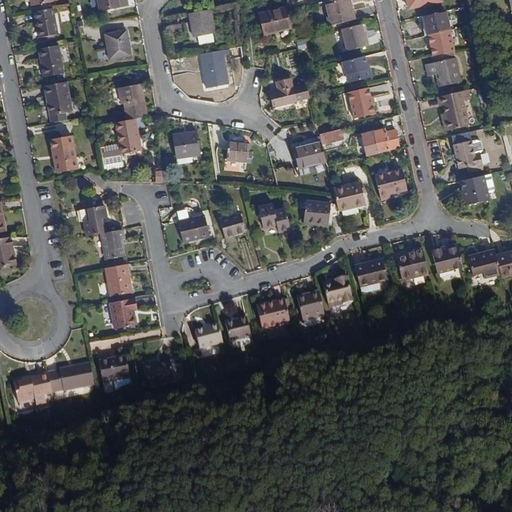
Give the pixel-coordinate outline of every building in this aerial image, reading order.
[(98,0),(101,11),(128,6),(126,0),(98,0)] [(330,26),(355,20),(350,0),(333,0),(325,2),(330,26)] [(407,0),(409,9),(442,2),(441,0),(407,0)] [(280,32),(293,28),(288,11),(288,8),(260,14),(265,34),(280,30),(280,32)] [(40,38),(58,35),(53,9),(36,12),(40,38)] [(199,45),(213,42),(212,34),(215,34),(210,10),(190,14),(194,38),(198,37),(199,45)] [(425,37),(450,31),(445,12),(421,18),(425,37)] [(361,25),(341,30),(347,52),(368,47),(367,44),(366,44),(363,34),(361,25)] [(110,60),(131,56),(127,32),(106,35),(110,60)] [(452,51),(471,47),(470,39),(462,40),(460,34),(449,36),(452,51)] [(317,55),(325,53),(322,41),(319,42),(317,36),(298,41),(302,58),(307,57),(306,54),(316,51),(317,55)] [(47,77),(64,74),(59,46),(39,49),(41,61),(44,61),(47,77)] [(207,88),(229,84),(224,57),(231,56),(230,50),(201,55),(207,88)] [(440,88),(462,83),(456,58),(454,59),(453,53),(432,57),(434,64),(427,65),(429,78),(437,76),(440,88)] [(348,84),(371,78),(369,71),(367,70),(364,57),(342,63),(345,75),(346,75),(348,84)] [(297,101),(310,98),(307,86),(293,90),(291,80),(278,83),(280,92),(272,94),(275,108),(297,103),(297,101)] [(65,113),(73,112),(67,82),(45,86),(51,116),(65,113)] [(373,87),(375,94),(393,90),(391,82),(373,87)] [(136,119),(148,117),(142,84),(119,89),(122,105),(125,105),(128,121),(136,119)] [(360,118),(374,115),(374,110),(379,108),(377,101),(371,102),(369,88),(348,93),(350,102),(356,101),(360,118)] [(446,132),(469,127),(463,101),(470,99),(468,91),(438,98),(440,107),(444,106),(445,114),(447,121),(443,121),(446,132)] [(52,124),(66,121),(65,113),(51,116),(52,124)] [(104,169),(125,165),(123,155),(142,151),(136,119),(128,121),(116,123),(120,143),(100,147),(104,169)] [(323,145),(344,140),(341,130),(321,135),(323,145)] [(372,156),(400,149),(395,130),(385,133),(384,131),(367,135),(372,156)] [(192,156),(201,155),(198,133),(174,136),(177,159),(178,159),(192,156)] [(57,173),(78,169),(72,136),(51,140),(57,173)] [(227,161),(246,163),(248,143),(229,141),(227,161)] [(476,168),(484,166),(481,154),(484,151),(482,142),(478,141),(473,142),(473,141),(454,146),(459,170),(467,168),(469,176),(477,174),(476,168)] [(327,162),(326,161),(322,143),(294,150),(299,169),(327,162)] [(192,156),(178,159),(179,165),(193,163),(192,156)] [(393,194),(407,191),(402,170),(376,177),(382,201),(393,198),(393,194)] [(170,171),(156,171),(156,183),(170,183),(170,171)] [(489,174),(482,176),(486,194),(492,193),(493,190),(489,174)] [(465,206),(488,201),(486,194),(482,176),(460,181),(462,191),(465,206)] [(339,212),(366,205),(360,183),(333,190),(339,212)] [(304,224),(329,226),(331,204),(306,202),(304,224)] [(279,233),(292,230),(287,209),(274,212),(272,205),(259,208),(264,230),(278,226),(279,233)] [(102,234),(104,234),(101,220),(107,219),(105,207),(81,211),(82,222),(84,222),(86,237),(102,234)] [(234,235),(246,232),(241,214),(220,220),(225,238),(234,235)] [(184,244),(210,237),(204,216),(179,222),(184,244)] [(106,261),(125,257),(122,240),(125,240),(123,230),(104,234),(102,234),(106,261)] [(0,268),(16,266),(11,237),(0,239),(0,268)] [(403,281),(429,275),(423,249),(408,252),(410,257),(405,258),(405,256),(397,258),(403,281)] [(463,268),(459,250),(443,254),(443,251),(433,253),(437,274),(463,268)] [(485,278),(502,274),(497,256),(496,252),(480,256),(479,255),(468,257),(472,275),(483,273),(485,278)] [(502,278),(511,275),(511,253),(508,254),(507,253),(497,256),(502,274),(502,278)] [(379,282),(388,281),(383,260),(355,267),(361,291),(367,292),(381,289),(379,282)] [(111,298),(129,294),(127,280),(130,280),(127,265),(105,269),(111,298)] [(343,305),(353,302),(348,277),(335,280),(336,284),(324,287),(328,304),(342,301),(343,305)] [(302,320),(324,315),(319,295),(307,297),(306,297),(297,299),(302,320)] [(133,317),(132,310),(137,309),(135,299),(110,304),(115,329),(136,326),(135,317),(133,317)] [(262,330),(290,323),(285,301),(257,307),(262,330)] [(230,342),(251,337),(247,318),(226,324),(230,342)] [(200,349),(223,343),(218,324),(209,326),(210,328),(195,331),(200,349)] [(128,385),(130,381),(126,357),(99,362),(103,383),(114,381),(116,391),(123,386),(128,385)] [(147,386),(174,381),(170,363),(153,366),(152,362),(143,364),(147,386)] [(64,391),(94,385),(90,364),(60,370),(48,373),(52,393),(64,390),(64,391)] [(44,396),(49,395),(45,373),(39,374),(40,377),(31,379),(31,378),(14,381),(18,403),(35,399),(36,406),(46,404),(44,396)]
